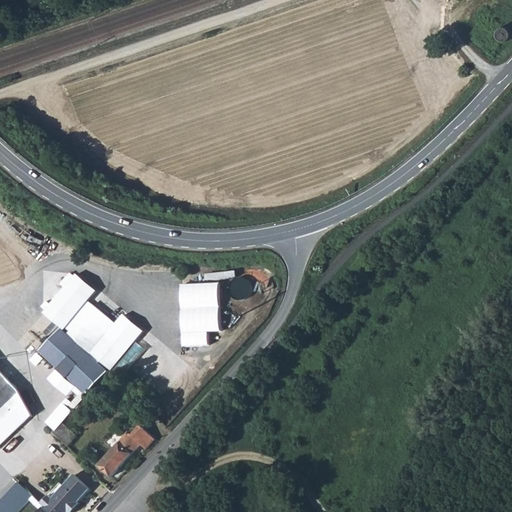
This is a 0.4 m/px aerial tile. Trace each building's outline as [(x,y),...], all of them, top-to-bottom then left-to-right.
[(475,35),(495,19),(489,12),(469,28),(475,35)] [(502,37),(504,38),(507,37),(508,36),(509,33),(508,31),(507,29),(504,28),(503,28),(502,29),(500,30),(499,33),(500,35),(502,37)] [(223,283),(185,283),(186,346),(213,346),(213,332),(224,332),(223,283)] [(52,329),(42,339),(91,383),(100,372),(52,329)] [(42,339),(29,354),(77,397),(91,383),(42,339)] [(0,384),(0,439),(24,415),(8,386),(4,383),(2,386),(0,384)] [(37,422),(47,431),(54,423),(64,412),(55,404),(37,422)] [(91,464),(106,477),(110,473),(108,471),(135,443),(142,449),(151,438),(131,421),(91,464)] [(47,431),(45,433),(59,446),(67,436),(54,423),(47,431)] [(43,494),(35,502),(39,506),(44,511),(61,511),(62,511),(65,511),(75,502),(73,500),(84,489),(69,474),(47,497),(43,494)]
